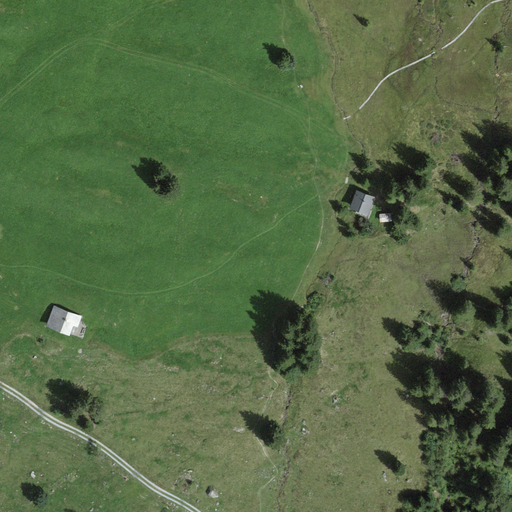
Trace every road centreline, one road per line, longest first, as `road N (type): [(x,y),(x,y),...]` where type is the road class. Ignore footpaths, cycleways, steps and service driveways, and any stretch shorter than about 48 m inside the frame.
road 1 (track): [(0,385),(194,511)]
road 2 (track): [(139,0),(71,26),(36,51),(0,103)]
